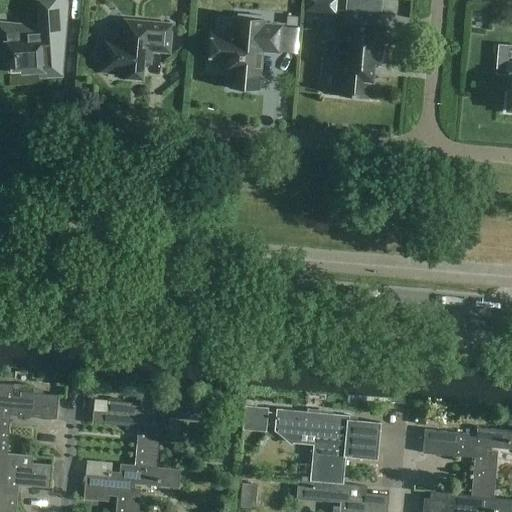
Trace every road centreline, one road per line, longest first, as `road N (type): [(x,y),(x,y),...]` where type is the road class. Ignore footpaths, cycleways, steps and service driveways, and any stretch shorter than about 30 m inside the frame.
road 1 (tertiary): [(511,312),(133,278),(0,254)]
road 2 (residential): [(426,148),(79,120)]
road 3 (residential): [(426,148),(438,0)]
